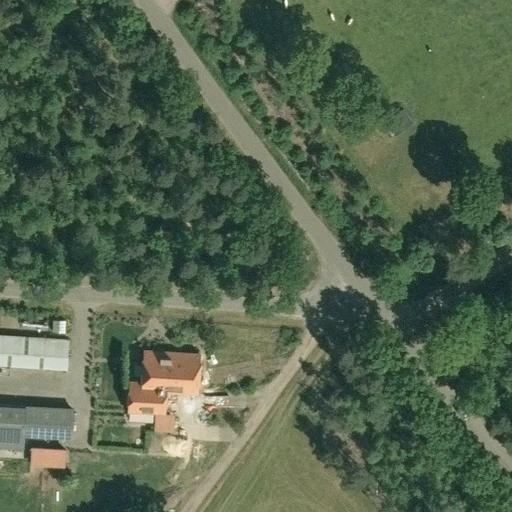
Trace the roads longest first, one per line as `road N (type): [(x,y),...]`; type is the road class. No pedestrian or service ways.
road 1 (unclassified): [(384,308),(237,127),(149,0)]
road 2 (unclassified): [(384,308),(0,283)]
road 3 (unknown): [(311,303),(296,348),(256,414),(233,434),(207,439),(185,432)]
road 4 (unclassified): [(511,459),(401,325)]
road 5 (unclassified): [(401,325),(511,255)]
